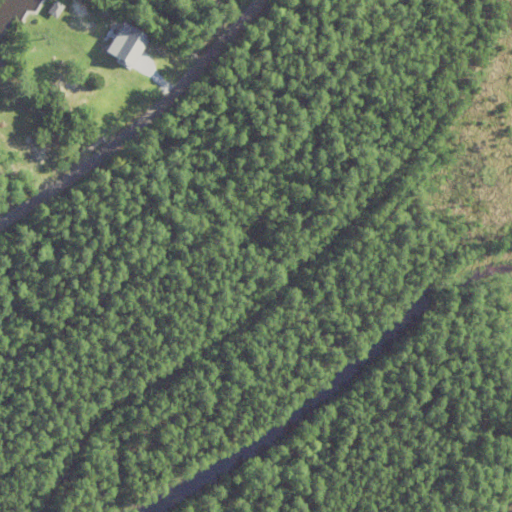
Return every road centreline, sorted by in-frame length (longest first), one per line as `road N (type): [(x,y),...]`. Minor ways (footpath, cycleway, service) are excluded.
road 1 (track): [(0,476),(59,444),(294,280),(487,61),(496,0)]
road 2 (residential): [(0,225),(156,117),(266,0)]
road 3 (track): [(335,511),(399,470),(511,367)]
